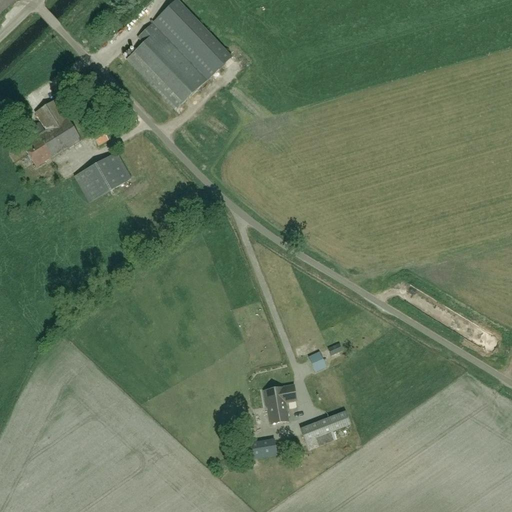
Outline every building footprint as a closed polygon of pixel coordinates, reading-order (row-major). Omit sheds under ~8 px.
[(171,41),(154,23),(138,38),(143,44),(127,60),(175,111),(206,81),(170,43),(171,41)] [(35,114),(46,131),(61,154),(81,141),(67,118),(66,118),(56,101),(35,114)] [(61,154),(46,131),(39,136),(39,137),(23,147),(36,168),(52,158),(53,159),(61,154)] [(98,147),(108,141),(102,131),(92,137),(98,147)] [(132,180),(117,154),(74,178),(89,204),(132,180)] [(402,294),(412,300),(419,289),(409,283),(402,294)] [(331,357),(343,352),(339,345),(328,350),(331,357)] [(312,366),(324,361),(320,352),(308,357),(312,366)] [(286,403),(287,403),(297,401),(294,386),(280,389),(264,392),(267,408),(268,407),(268,406),(286,403)] [(268,406),(268,407),(272,425),(289,422),(286,403),(268,406)] [(309,451),(335,441),(332,433),(350,426),(345,413),(300,430),(309,451)] [(274,440),(246,445),(249,461),(277,456),(274,440)] [(331,461),(333,466),(343,462),(341,456),(331,461)]
